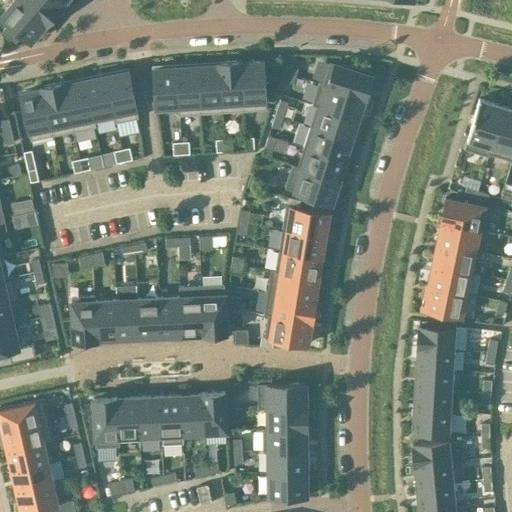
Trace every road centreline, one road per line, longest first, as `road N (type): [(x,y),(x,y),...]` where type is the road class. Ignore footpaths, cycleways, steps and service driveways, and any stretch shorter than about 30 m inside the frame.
road 1 (residential): [(436,42),(369,274),(358,367),(360,511)]
road 2 (residential): [(219,27),(350,30),(436,42)]
road 3 (residential): [(73,47),(219,27)]
